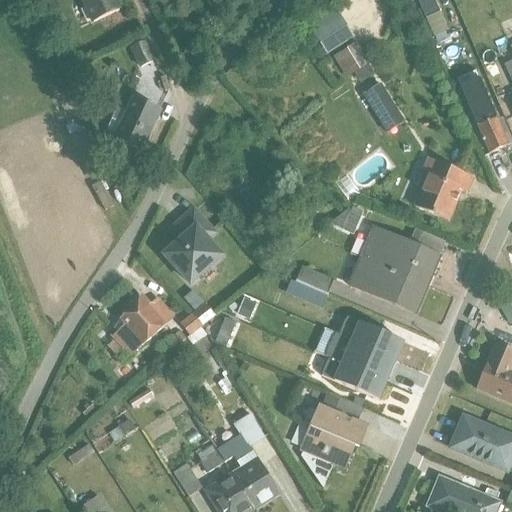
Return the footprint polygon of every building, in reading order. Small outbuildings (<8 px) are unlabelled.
[(79,0),(91,25),(121,11),(116,0),(79,0)] [(416,0),(425,19),(440,12),(434,0),(416,0)] [(334,8),(307,25),(313,34),(339,17),(334,8)] [(440,12),(425,19),(434,38),(449,31),(440,12)] [(339,17),(313,34),(327,55),(353,38),(339,17)] [(511,23),(510,19),(501,23),(510,47),(511,52),(511,23)] [(154,63),(145,42),(130,49),(139,70),(154,63)] [(460,57),(454,42),(440,48),(446,63),(460,57)] [(368,66),(369,65),(356,43),(333,58),(346,80),(354,74),(360,85),(374,76),(368,66)] [(511,61),(503,66),(511,84),(511,94),(509,96),(511,103),(511,61)] [(508,93),(495,63),(483,68),(497,98),(508,93)] [(508,147),(484,92),(487,91),(477,68),(465,74),(464,73),(450,79),(456,92),(468,86),(472,96),(464,99),(473,119),(482,115),(486,124),(477,128),(489,156),(508,147)] [(362,97),(386,135),(405,123),(380,85),(362,97)] [(114,135),(113,139),(141,152),(155,121),(158,122),(163,112),(132,97),(127,108),(125,114),(114,135)] [(116,110),(106,131),(114,135),(125,114),(116,110)] [(511,141),(502,119),(497,121),(508,147),(511,145),(511,141)] [(96,145),(77,154),(91,183),(110,173),(96,145)] [(427,160),(421,173),(426,176),(412,208),(448,223),(461,193),(466,195),(473,179),(427,160)] [(100,183),(91,189),(105,213),(114,207),(100,183)] [(329,225),(341,231),(353,237),(363,213),(352,208),(351,211),(349,210),(329,225)] [(164,257),(191,288),(231,253),(194,211),(176,227),(186,238),(181,243),(180,242),(164,257)] [(445,243),(423,233),(416,248),(408,245),(372,229),(359,259),(427,288),(439,258),(445,243)] [(415,230),(408,245),(416,248),(423,233),(415,230)] [(415,316),(427,288),(359,259),(347,287),(415,316)] [(295,284),(328,298),(334,282),(302,268),(295,284)] [(204,279),(213,289),(224,279),(215,269),(204,279)] [(246,297),(241,311),(252,315),(257,301),(246,297)] [(114,342),(127,357),(129,359),(166,327),(148,307),(140,298),(130,307),(131,308),(126,312),(127,314),(119,321),(113,330),(117,333),(111,338),(114,342)] [(511,310),(507,298),(497,303),(509,325),(511,324),(511,310)] [(158,299),(148,307),(166,327),(175,319),(158,299)] [(192,315),(203,328),(216,319),(205,305),(192,315)] [(203,328),(192,315),(179,326),(189,338),(203,328)] [(340,338),(395,362),(403,343),(348,319),(340,338)] [(199,358),(212,349),(205,338),(192,346),(197,353),(196,354),(199,358)] [(330,360),(386,384),(385,383),(388,375),(389,376),(395,362),(340,338),(330,360)] [(127,357),(114,342),(107,348),(120,363),(127,357)] [(476,391),(511,405),(511,373),(510,373),(511,368),(511,351),(495,344),(476,391)] [(386,384),(330,360),(322,378),(378,402),(386,384)] [(152,405),(151,403),(150,400),(153,398),(149,391),(129,403),(133,411),(135,409),(136,410),(139,408),(139,407),(144,404),(145,406),(146,406),(148,408),(152,405)] [(327,394),(321,409),(356,423),(362,410),(327,394)] [(318,407),(298,454),(323,490),(334,466),(344,471),(354,447),(358,449),(367,428),(356,423),(321,409),(318,407)] [(250,449),(265,440),(250,416),(234,425),(240,436),(216,451),(225,464),(233,459),(240,469),(231,474),(254,511),(279,495),(250,449)] [(511,467),(511,440),(464,420),(451,449),(510,474),(511,467)] [(129,421),(108,435),(114,444),(136,430),(129,421)] [(74,468),(94,454),(88,445),(68,460),(74,468)] [(207,475),(225,464),(216,451),(213,446),(196,457),(207,475)] [(202,489),(187,465),(173,474),(188,498),(202,489)] [(216,511),(252,511),(254,511),(231,474),(203,492),(216,511)] [(503,511),(505,509),(501,507),(501,505),(439,479),(427,508),(435,511),(503,511)] [(107,511),(98,497),(83,506),(86,511),(107,511)]
